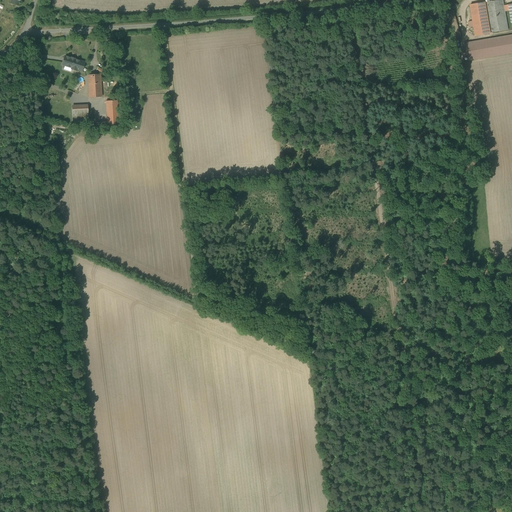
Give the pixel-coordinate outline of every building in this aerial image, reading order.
[(492,0),(490,0),(491,2),(485,2),(491,33),(508,30),(502,0),(499,0),(493,1),(492,0)] [(485,3),(470,5),(475,35),(490,33),(485,3)] [(461,37),(453,10),(448,12),(455,38),(461,37)] [(471,59),(511,53),(511,35),(468,41),(471,59)] [(65,56),(62,65),(72,68),(71,69),(76,71),(77,70),(82,71),(85,62),(75,59),(71,57),(71,58),(65,56)] [(100,74),(88,75),(89,97),(102,97),(100,74)] [(141,108),(141,106),(140,103),(139,101),(136,99),(134,98),(131,99),(129,101),(127,103),(127,106),(127,109),(129,111),(131,112),(134,113),(137,112),(139,111),(141,108)] [(117,100),(106,101),(107,123),(118,123),(117,100)] [(87,102),(72,103),(73,120),(94,119),(94,112),(88,112),(87,102)]
